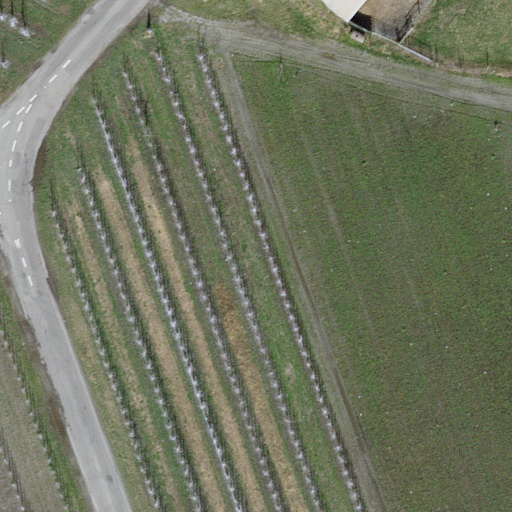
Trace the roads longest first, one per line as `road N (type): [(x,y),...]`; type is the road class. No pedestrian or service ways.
road 1 (unclassified): [(0,165),(28,288),(107,511)]
road 2 (unclassified): [(125,0),(0,140)]
